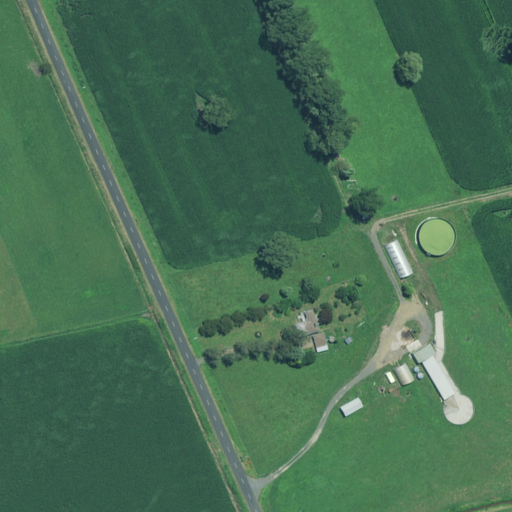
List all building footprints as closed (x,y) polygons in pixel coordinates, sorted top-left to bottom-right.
[(373,214),(369,206),(358,210),(362,219),(373,214)] [(421,247),(423,249),(425,252),(428,253),(431,254),(435,255),(438,255),(441,255),(444,254),(447,252),(450,250),(452,247),(454,244),(455,241),(455,238),(456,235),(455,232),(454,228),(452,225),(450,223),(448,221),(445,219),(442,218),(438,217),(435,217),(432,218),(429,219),(426,220),(423,222),(421,225),(419,228),(418,231),(418,234),(418,238),(418,241),(419,244),(421,247)] [(413,272),(398,239),(384,245),(400,278),(413,272)] [(304,312),(306,320),(294,324),(299,337),(319,330),(315,317),(312,309),(304,312)] [(329,349),(324,332),(313,335),(318,352),(329,349)] [(354,340),(350,336),(345,341),(349,344),(354,340)] [(435,352),(430,343),(412,354),(417,363),(421,361),(444,400),(455,393),(432,354),(435,352)] [(415,379),(406,363),(394,369),(402,386),(415,379)] [(425,377),(419,366),(412,370),(418,381),(425,377)] [(395,381),(390,372),(386,374),(391,383),(395,381)] [(363,406),(358,397),(340,407),(345,416),(363,406)]
